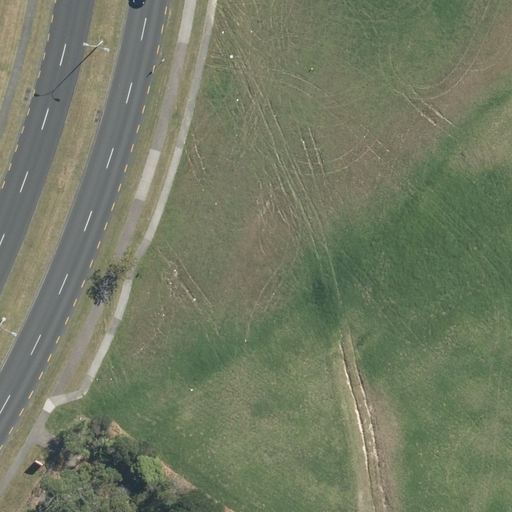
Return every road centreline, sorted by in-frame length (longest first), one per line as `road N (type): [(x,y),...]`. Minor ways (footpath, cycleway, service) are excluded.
road 1 (secondary): [(148,0),(91,211),(0,411)]
road 2 (secondary): [(0,242),(71,0)]
